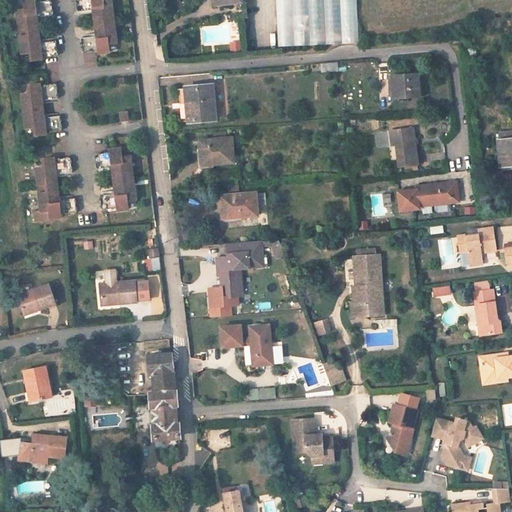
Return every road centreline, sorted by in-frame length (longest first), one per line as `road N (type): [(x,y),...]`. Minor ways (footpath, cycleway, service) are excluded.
road 1 (residential): [(465,162),(454,58),(445,47),(148,69)]
road 2 (residential): [(184,414),(349,404),(358,478),(443,491)]
road 3 (unclassified): [(155,127),(176,325)]
road 4 (residential): [(176,325),(0,348)]
